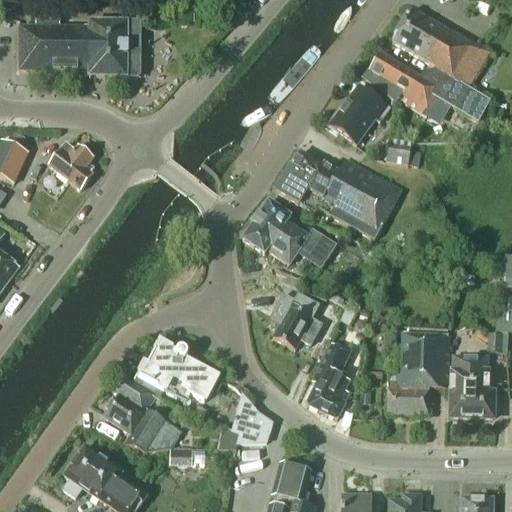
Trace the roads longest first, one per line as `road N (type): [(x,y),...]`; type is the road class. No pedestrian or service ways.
road 1 (tertiary): [(511,464),(369,460),(328,447),(249,385),(225,305)]
road 2 (unclassified): [(0,511),(141,325),(225,305)]
road 3 (residential): [(218,227),(380,0)]
road 4 (residential): [(0,342),(140,153)]
road 5 (residential): [(140,153),(276,0)]
road 6 (tertiary): [(140,153),(85,116),(0,109)]
